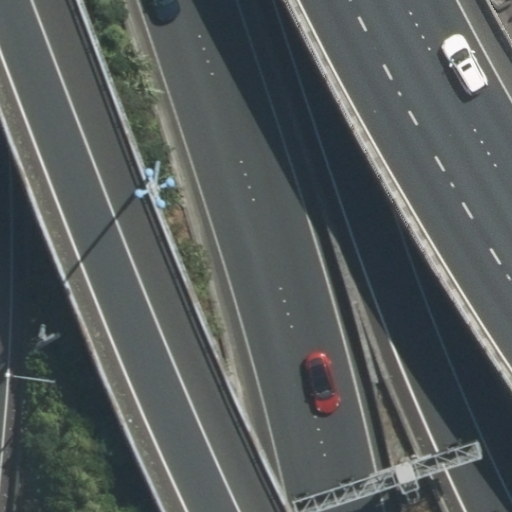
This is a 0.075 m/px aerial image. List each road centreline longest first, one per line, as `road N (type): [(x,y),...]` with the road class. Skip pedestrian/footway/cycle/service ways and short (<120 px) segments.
road 1 (motorway): [(237,511),(18,0)]
road 2 (motorway): [(299,0),(419,337),(494,511)]
road 3 (motorway): [(186,0),(316,409),(338,511)]
road 4 (motorway): [(511,183),(404,0)]
